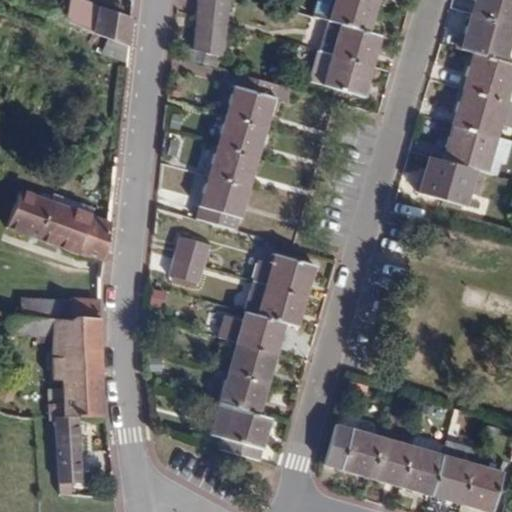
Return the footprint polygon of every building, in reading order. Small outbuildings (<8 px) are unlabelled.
[(227,0),(196,0),(191,50),(221,59),(227,0)] [(375,2),(368,0),(329,0),(324,20),(336,23),(367,32),(375,2)] [(511,0),(472,0),(467,15),(511,26),(511,0)] [(99,7),(90,32),(126,47),(128,45),(130,18),(99,7)] [(470,54),(503,63),(511,32),(511,26),(467,15),(457,50),(470,54)] [(367,32),(336,23),(327,54),(370,66),(379,36),(367,32)] [(370,66),(327,54),(319,84),(361,95),(370,66)] [(511,75),(511,65),(503,63),(470,54),(460,90),(504,103),(511,75)] [(231,88),(273,100),(277,87),(235,76),(231,88)] [(290,91),(277,87),(273,100),(286,103),(290,91)] [(231,88),(222,117),(264,129),(273,100),(231,88)] [(511,122),(511,105),(504,103),(460,90),(449,126),(494,139),(498,127),(510,130),(511,122)] [(256,159),(264,129),(222,117),(213,146),(256,159)] [(494,139),(449,126),(439,161),(471,171),(484,175),(490,154),(494,139)] [(502,157),(506,142),(494,139),(490,154),(502,157)] [(256,159),(213,146),(203,177),(246,190),(256,159)] [(471,171),(439,161),(427,158),(416,194),(460,207),(471,171)] [(237,220),(246,190),(203,177),(194,207),(197,208),(237,220)] [(88,225),(46,210),(15,200),(6,228),(71,252),(103,260),(107,232),(88,225)] [(46,210),(88,225),(91,216),(49,201),(46,210)] [(237,220),(197,208),(193,220),(233,231),(237,220)] [(207,246),(179,238),(167,277),(196,285),(207,246)] [(262,285),(303,297),(311,266),(270,255),(267,266),(262,285)] [(256,263),(251,282),(262,285),(267,266),(256,263)] [(242,314),(253,316),(262,285),(251,282),(242,314)] [(262,285),(253,316),(282,325),(295,328),(303,297),(262,285)] [(98,320),(99,298),(70,296),(70,299),(21,295),(20,313),(98,320)] [(253,316),(242,314),(240,322),(234,343),(274,355),(282,325),(253,316)] [(217,339),(234,343),(240,322),(223,317),(217,339)] [(234,343),(225,373),(266,384),(274,355),(234,343)] [(216,404),(227,407),(257,415),(266,384),(225,373),(216,404)] [(219,439),(227,407),(216,404),(207,436),(219,439)] [(268,419),(257,415),(227,407),(219,439),(260,451),(268,419)] [(80,481),(75,418),(55,420),(57,483),(80,481)] [(337,469),(349,430),(335,426),(323,465),(337,469)] [(337,469),(367,478),(379,439),(349,430),(337,469)] [(412,438),(409,447),(439,456),(442,447),(412,438)] [(257,461),(260,451),(219,439),(216,449),(257,461)] [(367,478),(397,487),(409,447),(379,439),(367,478)] [(439,456),(409,447),(397,487),(427,495),(439,456)] [(427,495),(458,505),(470,465),(439,456),(427,495)] [(470,465),(458,505),(483,511),(488,511),(499,473),(470,465)]
